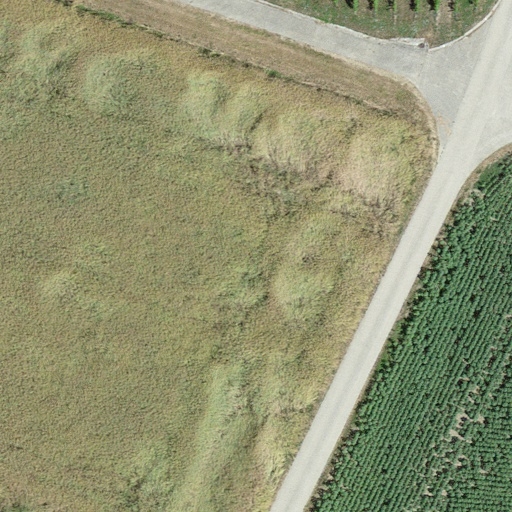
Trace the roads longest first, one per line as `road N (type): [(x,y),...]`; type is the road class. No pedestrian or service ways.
road 1 (unclassified): [(286,511),(485,99),(511,107)]
road 2 (track): [(485,99),(190,0)]
